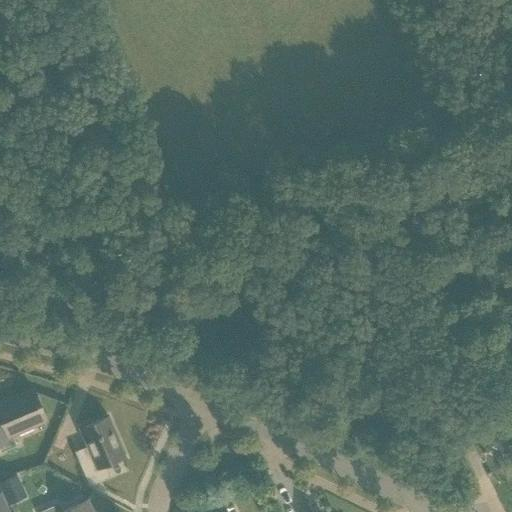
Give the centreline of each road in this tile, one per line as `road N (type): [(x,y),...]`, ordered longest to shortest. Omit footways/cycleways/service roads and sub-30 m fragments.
road 1 (tertiary): [(436,511),(197,401)]
road 2 (tertiary): [(197,401),(0,335)]
